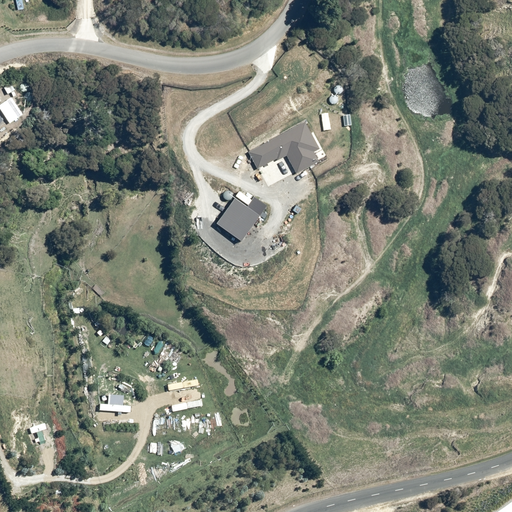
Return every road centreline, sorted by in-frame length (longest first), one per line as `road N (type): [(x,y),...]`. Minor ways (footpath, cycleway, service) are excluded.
road 1 (residential): [(0,55),(72,43),(199,69),(237,60),(272,38),(296,0)]
road 2 (unclassified): [(308,511),(511,460)]
